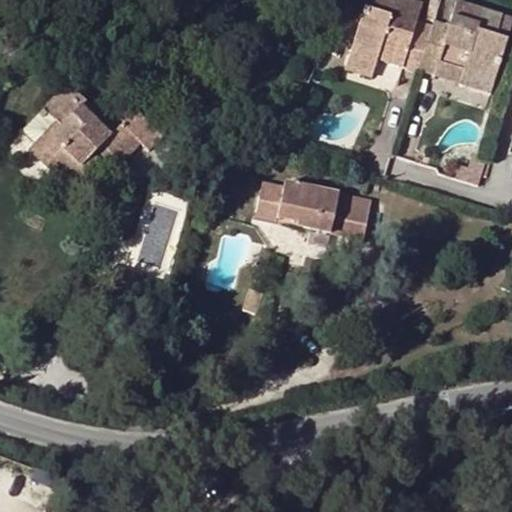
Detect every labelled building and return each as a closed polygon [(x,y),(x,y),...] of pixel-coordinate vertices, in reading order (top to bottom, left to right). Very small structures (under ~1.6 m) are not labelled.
[(437,70),(462,78),(459,88),(491,98),(507,44),(497,41),(504,19),(456,5),(450,29),(434,25),(429,38),(415,33),(421,8),(396,0),(379,0),(374,17),(365,14),(352,56),(378,64),(419,76),(420,74),(435,78),(437,70)] [(431,3),(425,22),(434,25),(439,5),(431,3)] [(330,41),(338,25),(330,21),(321,37),(330,41)] [(372,82),(378,64),(352,56),(346,75),(372,82)] [(462,78),(437,70),(435,78),(433,81),(459,88),(462,78)] [(305,96),(312,79),(303,74),(295,92),(305,96)] [(487,112),(491,98),(459,88),(455,103),(487,112)] [(42,124),(48,118),(69,98),(72,94),(68,89),(38,120),(42,124)] [(86,106),(72,94),(69,98),(82,111),(86,106)] [(86,106),(82,111),(69,98),(48,118),(55,126),(30,152),(48,170),(50,168),(61,179),(69,171),(81,181),(98,164),(93,159),(96,155),(102,149),(110,157),(130,136),(141,148),(149,155),(162,141),(146,125),(136,116),(116,135),(86,106)] [(156,113),(146,125),(162,141),(173,129),(156,113)] [(121,168),(141,148),(130,136),(110,157),(121,168)] [(312,142),(304,140),(301,150),(309,152),(312,142)] [(104,162),(110,157),(102,149),(96,155),(104,162)] [(486,159),(471,155),(467,168),(452,164),(448,176),(448,178),(478,187),(479,184),(486,159)] [(61,179),(73,189),(81,181),(69,171),(61,179)] [(299,233),(330,239),(338,198),(286,187),(278,224),(299,228),(299,233)] [(109,288),(120,291),(123,278),(124,273),(112,270),(109,288)] [(511,271),(509,271),(502,292),(511,295),(511,271)] [(145,298),(149,284),(123,278),(120,291),(145,298)] [(262,294),(249,289),(242,311),(255,316),(262,294)]
